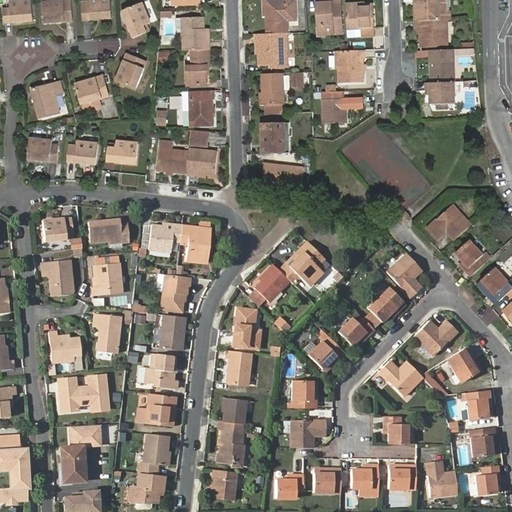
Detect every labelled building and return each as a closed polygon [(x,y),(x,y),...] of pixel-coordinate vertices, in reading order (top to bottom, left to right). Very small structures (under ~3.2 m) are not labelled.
[(22,19),(21,21),(34,20),(31,0),(18,0),(11,0),(11,8),(3,9),(5,22),(15,22),(15,20),(22,19)] [(43,23),(55,22),(54,21),(62,20),(62,22),(73,21),(71,0),(69,0),(42,2),(43,23)] [(83,21),(93,20),(93,18),(100,18),(101,20),(112,19),(110,0),(89,0),(89,1),(81,2),(83,21)] [(267,16),(268,34),(288,33),(287,20),(287,17),(295,16),(294,0),(289,0),(286,0),(286,1),(266,2),(267,16)] [(317,3),(318,26),(324,26),(324,34),(342,33),(339,0),(330,0),(331,2),(317,3)] [(417,0),(417,5),(421,5),(422,21),(442,20),(449,20),(451,20),(451,11),(446,11),(446,0),(417,0)] [(130,27),(128,28),(133,38),(149,32),(146,24),(149,23),(142,3),(121,11),(125,21),(128,20),(130,27)] [(375,3),(346,5),(347,31),(362,30),(363,39),(376,38),(375,3)] [(162,19),(175,17),(174,10),(161,12),(162,19)] [(182,18),(183,50),(191,50),(196,50),(208,49),(208,41),(206,41),(206,33),(204,33),(203,17),(182,18)] [(449,20),(442,20),(422,21),(419,21),(419,31),(423,30),(423,34),(423,49),(449,48),(449,20)] [(268,34),(259,34),(259,43),(261,42),(262,54),(259,54),(260,66),(272,66),(272,68),(289,68),(288,33),(268,34)] [(209,66),(208,49),(196,50),(196,53),(191,53),(192,67),(187,67),(188,85),(206,84),(205,66),(209,66)] [(171,50),(161,51),(162,61),(171,60),(171,50)] [(368,60),(367,51),(349,51),(340,52),(341,71),(341,85),(365,84),(365,61),(368,60)] [(122,72),(120,71),(116,81),(136,89),(145,68),(143,67),(146,61),(127,53),(123,64),(125,65),(122,72)] [(437,84),(457,83),(456,57),(440,57),(434,57),(434,72),(437,72),(437,84)] [(303,87),(303,73),(293,74),(293,88),(303,87)] [(285,104),(284,74),(263,74),(264,93),(265,105),(265,113),(283,112),(283,105),(285,104)] [(87,82),(87,80),(86,80),(77,83),(82,104),(111,97),(104,75),(90,79),(91,81),(87,82)] [(44,86),(43,84),(31,87),(40,119),(61,113),(56,95),(63,93),(59,79),(47,83),(47,86),(44,86)] [(457,105),(457,83),(437,84),(434,84),(429,84),(429,93),(433,93),(433,96),(433,105),(457,105)] [(212,92),(190,92),(191,126),(213,125),(212,92)] [(345,125),(345,92),(337,92),(335,92),(327,93),(324,93),(325,125),(345,125)] [(158,109),(157,120),(166,122),(167,110),(158,109)] [(265,154),(291,153),(290,124),(265,125),(265,154)] [(187,172),(186,175),(195,176),(195,172),(207,174),(215,175),(218,151),(208,150),(210,134),(192,132),(189,147),(189,151),(187,172)] [(47,160),(47,162),(58,163),(59,145),(52,144),(52,140),(31,139),(29,161),(40,162),(41,159),(47,160)] [(126,159),(126,161),(137,162),(139,141),(117,139),(117,142),(109,142),(108,160),(119,161),(120,158),(126,159)] [(157,168),(187,172),(189,151),(172,148),(173,141),(160,139),(160,147),(157,168)] [(68,160),(79,161),(79,159),(86,160),(86,162),(97,163),(99,142),(78,140),(77,144),(70,144),(70,143),(68,160)] [(264,184),(302,188),(304,169),(266,164),(264,184)] [(448,233),(456,242),(472,226),(453,207),(429,231),(439,242),(448,233)] [(406,212),(400,217),(406,223),(411,218),(406,212)] [(53,219),(53,216),(42,217),(45,240),(66,237),(66,230),(73,229),(71,215),(60,216),(60,218),(53,219)] [(119,216),(106,217),(106,219),(102,220),(102,218),(88,219),(90,240),(109,239),(121,237),(122,241),(130,240),(128,222),(120,223),(119,216)] [(180,240),(182,224),(174,224),(173,228),(163,227),(163,225),(153,224),(149,248),(171,251),(172,240),(180,240)] [(180,240),(180,242),(188,243),(186,259),(203,261),(205,245),(208,245),(210,228),(182,224),(180,240)] [(83,255),(81,238),(69,239),(70,250),(75,249),(75,256),(83,255)] [(317,266),(324,259),(307,242),(296,254),(299,256),(289,266),(287,263),(279,271),(290,281),(295,285),(301,279),(309,287),(324,272),(317,266)] [(464,269),(473,278),(485,267),(493,259),(487,253),(484,256),(470,242),(457,255),(465,264),(467,266),(464,269)] [(296,254),(287,263),(289,266),(299,256),(296,254)] [(423,270),(408,254),(388,272),(412,298),(422,288),(414,279),(423,270)] [(52,280),(49,282),(51,294),(66,292),(70,292),(73,289),(70,257),(41,260),(43,273),(46,272),(48,274),(51,276),(52,280)] [(123,293),(119,262),(93,265),(96,287),(92,287),(94,296),(123,293)] [(279,271),(273,265),(263,275),(266,278),(262,282),(255,289),(248,297),(259,307),(266,299),(269,302),(290,281),(279,271)] [(511,279),(509,283),(496,270),(480,286),(489,296),(492,293),(502,303),(511,292),(511,279)] [(167,273),(158,272),(156,288),(158,290),(165,291),(167,273)] [(343,277),(338,272),(332,278),(337,283),(343,277)] [(176,274),(167,273),(165,291),(163,308),(183,310),(185,293),(188,294),(191,276),(176,274)] [(8,313),(6,296),(5,296),(4,296),(3,291),(3,286),(3,285),(0,282),(0,313),(8,312),(8,313)] [(489,296),(498,306),(502,303),(492,293),(489,296)] [(406,306),(395,295),(389,301),(384,296),(370,310),(383,323),(391,315),(393,313),(396,316),(406,306)] [(147,313),(148,306),(134,303),(133,310),(147,313)] [(239,308),(234,346),(260,349),(262,331),(255,330),(257,310),(239,308)] [(99,330),(99,331),(101,332),(100,337),(98,338),(96,350),(116,353),(120,317),(94,313),(92,326),(96,327),(99,330)] [(145,324),(146,314),(135,313),(134,323),(145,324)] [(187,316),(166,314),(161,347),(183,349),(187,316)] [(280,317),(275,322),(285,332),(290,327),(280,317)] [(367,339),(376,330),(365,319),(359,324),(354,319),(340,333),(353,346),(361,338),(364,335),(367,339)] [(431,323),(415,338),(434,357),(458,333),(447,322),(438,331),(431,323)] [(64,339),(63,335),(57,336),(56,331),(48,333),(50,362),(74,360),(74,355),(75,355),(81,355),(79,337),(67,339),(64,339)] [(344,351),(330,337),(311,356),(327,373),(336,364),(333,362),(344,351)] [(7,362),(7,354),(4,354),(3,348),(3,341),(0,338),(0,370),(13,369),(12,361),(7,362)] [(467,347),(447,360),(462,383),(482,370),(475,360),(471,363),(467,357),(471,354),(467,347)] [(248,386),(252,353),(228,350),(227,360),(231,360),(228,384),(248,386)] [(138,363),(139,352),(129,351),(128,362),(138,363)] [(333,362),(336,364),(346,354),(344,351),(333,362)] [(177,355),(154,352),(152,367),(148,367),(146,382),(156,383),(156,385),(176,388),(178,379),(174,378),(177,355)] [(475,360),(471,354),(467,357),(471,363),(475,360)] [(422,376),(408,363),(400,371),(391,363),(381,373),(404,397),(424,378),(422,376)] [(60,397),(58,399),(59,411),(77,410),(76,405),(89,404),(90,411),(106,410),(104,375),(86,377),(87,387),(74,388),(74,378),(57,379),(58,392),(60,394),(60,397)] [(312,395),(316,395),(317,382),(294,382),(293,409),(312,410),(312,395)] [(0,418),(8,418),(7,408),(7,403),(11,403),(10,396),(14,396),(13,387),(0,388),(0,418)] [(252,403),(253,393),(228,390),(224,422),(219,421),(218,429),(223,430),(243,432),(247,403),(252,403)] [(489,390),(467,393),(468,400),(471,420),(472,420),(472,424),(479,423),(479,419),(487,418),(489,417),(487,406),(487,403),(491,402),(489,390)] [(173,395),(151,393),(149,407),(140,406),(139,421),(173,425),(176,409),(172,409),(173,395)] [(388,444),(407,444),(407,424),(400,424),(400,417),(384,416),(384,429),(388,429),(388,433),(388,444)] [(292,420),(291,447),(311,447),(313,447),(314,436),(326,436),(327,421),(292,420)] [(457,422),(448,423),(450,432),(458,431),(457,422)] [(67,427),(68,447),(81,447),(100,446),(99,426),(67,427)] [(489,427),(470,429),(473,457),(497,454),(495,442),(491,442),(489,427)] [(242,444),(243,432),(223,430),(219,462),(232,464),(233,461),(243,463),(245,444),(242,444)] [(140,462),(139,472),(156,474),(157,464),(157,463),(166,464),(170,435),(148,433),(144,462),(140,462)] [(4,441),(0,440),(0,501),(7,501),(15,501),(28,500),(25,458),(22,458),(22,450),(19,450),(4,451),(4,441)] [(19,450),(19,440),(4,441),(4,451),(19,450)] [(371,444),(371,457),(391,457),(391,444),(371,444)] [(59,447),(62,483),(83,481),(81,447),(68,447),(59,447)] [(431,497),(457,494),(455,472),(443,473),(442,461),(427,462),(431,497)] [(370,482),(378,482),(378,465),(366,465),(366,469),(363,469),(351,469),(351,488),(370,489),(370,482)] [(499,479),(498,465),(482,467),(483,475),(476,476),(478,496),(497,494),(496,483),(495,479),(499,479)] [(387,489),(415,490),(415,470),(400,470),(400,466),(388,466),(387,489)] [(237,472),(216,469),(213,498),(233,500),(237,472)] [(313,492),(340,493),(341,473),(325,473),(325,469),(313,469),(313,492)] [(156,474),(139,472),(137,487),(131,486),(129,500),(139,502),(157,501),(158,494),(158,490),(160,490),(162,491),(164,475),(156,474)] [(303,491),(303,475),(290,475),(290,479),(287,479),(277,479),(276,498),(295,498),(295,491),(303,491)] [(96,510),(95,489),(81,490),(81,491),(74,492),(74,495),(62,496),(63,510),(82,509),(82,511),(96,510)]
